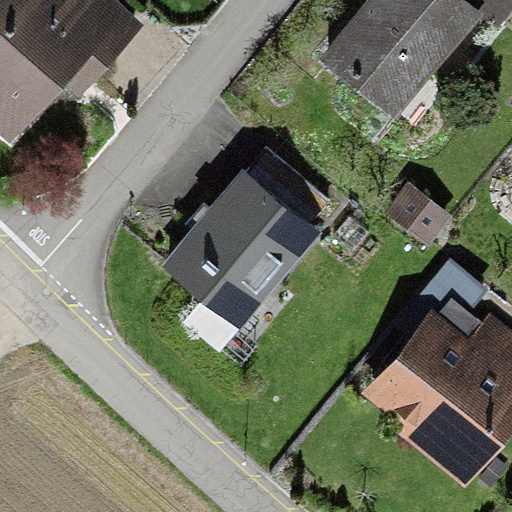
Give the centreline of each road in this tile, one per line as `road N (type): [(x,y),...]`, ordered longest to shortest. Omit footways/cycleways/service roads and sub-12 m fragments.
road 1 (residential): [(18,274),(250,0)]
road 2 (residential): [(270,511),(18,274)]
